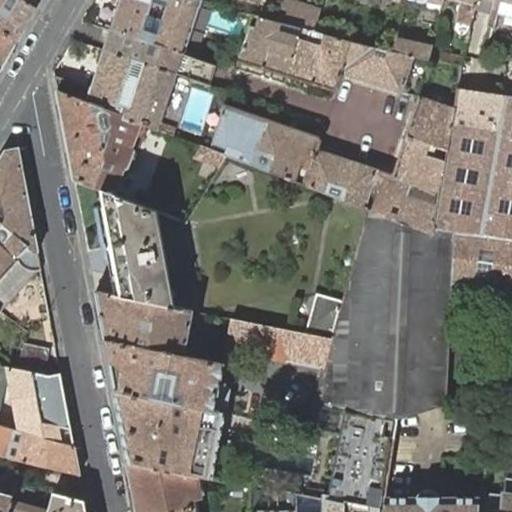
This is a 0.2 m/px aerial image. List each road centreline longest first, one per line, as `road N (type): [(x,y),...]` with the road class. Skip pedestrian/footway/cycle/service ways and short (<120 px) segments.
road 1 (tertiary): [(11,95),(36,112),(112,511)]
road 2 (residential): [(60,15),(366,125)]
